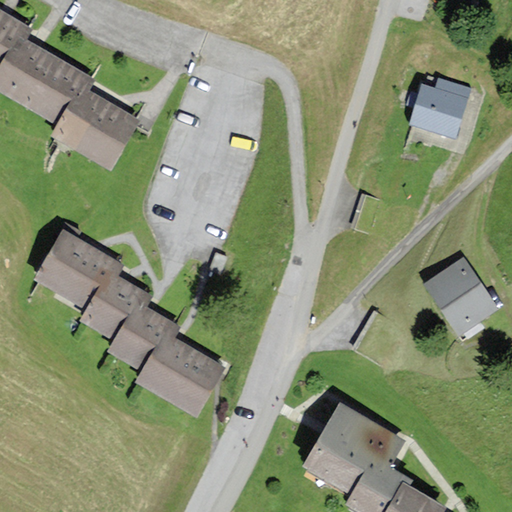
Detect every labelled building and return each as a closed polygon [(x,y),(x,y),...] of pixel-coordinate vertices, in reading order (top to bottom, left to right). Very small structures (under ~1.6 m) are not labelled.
[(0,14),(0,90),(61,126),(55,136),(110,168),(137,122),(86,93),(92,82),(24,42),(30,31),(0,14)] [(436,91),(423,86),(411,124),(455,138),(470,90),(439,80),(436,91)] [(64,234),(37,281),(90,311),(83,323),(117,342),(111,352),(146,372),(141,381),(195,412),(221,367),(170,338),(176,327),(143,308),(150,297),(117,279),(123,268),(64,234)] [(463,262),(428,285),(460,333),(495,310),(463,262)] [(402,442),(341,408),(307,469),(354,495),(348,506),(359,511),(442,511),(443,510),(407,490),(410,483),(386,469),(402,442)]
